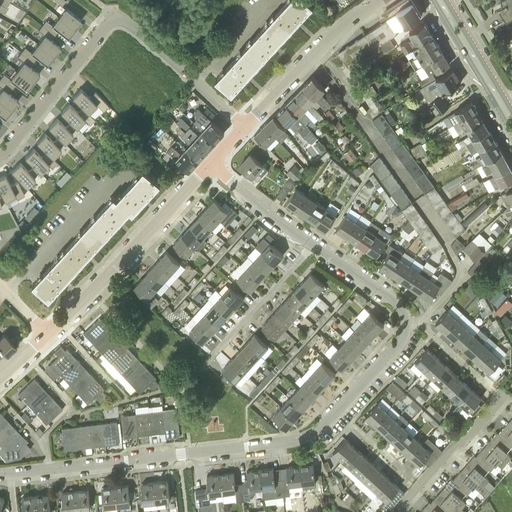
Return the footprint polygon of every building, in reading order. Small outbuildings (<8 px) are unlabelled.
[(287,0),(269,20),(286,36),(313,6),(307,1),(307,0),(287,0)] [(402,0),(383,13),(387,19),(397,33),(405,27),(405,26),(420,16),(410,0),(402,0)] [(511,0),(501,0),(500,1),(504,6),(501,8),(501,10),(500,10),(507,21),(511,17),(511,0)] [(75,29),(82,20),(81,20),(66,8),(65,8),(58,16),(75,29)] [(67,37),(68,38),(75,29),(58,16),(52,25),(46,20),(42,25),(55,35),(58,30),(67,37)] [(348,67),(379,45),(389,38),(397,33),(387,19),(338,53),(348,67)] [(286,36),(269,20),(242,50),(259,65),(286,36)] [(504,32),(511,28),(506,21),(500,25),(504,32)] [(404,53),(411,49),(433,36),(428,29),(428,28),(427,25),(426,25),(425,23),(409,32),(413,39),(409,42),(408,40),(400,45),(404,53)] [(55,35),(42,25),(38,30),(44,35),(37,43),(54,56),(61,47),(60,47),(51,40),(55,35)] [(433,36),(411,49),(415,56),(437,43),(433,36)] [(389,38),(379,45),(385,53),(394,46),(389,38)] [(47,65),(54,56),(37,43),(31,52),(25,47),(21,52),(33,62),(37,57),(46,64),(47,65)] [(437,43),(415,56),(421,65),(423,64),(442,52),(437,43)] [(259,65),(242,50),(215,79),(232,95),(259,65)] [(16,70),(33,83),(40,74),(39,74),(30,67),(33,62),(21,52),(18,57),(23,62),(16,70)] [(442,52),(423,64),(429,74),(419,81),(422,86),(435,78),(452,69),(449,64),(442,52)] [(11,76),(16,70),(10,65),(5,71),(11,76)] [(452,69),(435,78),(441,88),(431,95),(434,100),(449,90),(449,89),(460,83),(452,69)] [(26,92),(33,83),(16,70),(10,78),(4,74),(0,79),(13,89),(16,84),(25,91),(26,92)] [(302,86),(315,99),(326,109),(331,104),(321,95),(319,95),(325,88),(312,76),(302,86)] [(0,100),(12,109),(19,101),(18,100),(9,93),(13,89),(0,79),(0,86),(2,88),(0,90),(0,100)] [(372,96),(377,93),(369,80),(364,84),(372,96)] [(295,94),(306,107),(316,117),(320,122),(325,118),(320,113),(310,104),(315,99),(302,86),(295,94)] [(81,89),(72,97),(83,107),(87,112),(89,113),(97,105),(94,102),(100,96),(95,92),(89,97),(81,89)] [(311,129),(313,132),(318,126),(303,110),(306,107),(295,94),(286,103),(311,129)] [(379,111),(383,109),(375,96),(372,98),(379,111)] [(5,118),(12,109),(0,100),(0,114),(4,118),(5,118)] [(447,116),(453,125),(477,111),(472,102),(447,116)] [(273,116),(283,127),(287,122),(297,133),(299,131),(312,144),(318,138),(313,132),(311,129),(286,103),(273,116)] [(83,107),(78,112),(69,104),(61,112),(71,122),(75,127),(77,128),(85,120),(82,117),(87,112),(83,107)] [(208,108),(203,113),(212,121),(216,116),(208,108)] [(212,121),(203,113),(199,109),(195,113),(199,117),(195,122),(204,130),(202,131),(215,143),(216,141),(224,132),(212,121)] [(477,111),(453,125),(450,127),(455,136),(468,129),(483,120),(477,111)] [(376,126),(385,119),(382,114),(372,121),(376,126)] [(264,126),(275,137),(284,127),(283,127),(273,116),(264,126)] [(184,121),(181,118),(176,123),(179,126),(184,121)] [(66,127),(57,119),(49,127),(59,137),(63,142),(65,143),(73,134),(70,132),(75,127),(71,122),(66,127)] [(379,130),(389,124),(385,119),(376,126),(379,130)] [(483,120),(468,129),(471,134),(459,141),(462,147),(466,144),(474,140),(488,130),(486,126),(486,124),(485,122),(483,121),(483,120)] [(341,131),(345,128),(339,121),(335,124),(341,131)] [(215,143),(202,131),(199,135),(190,127),(189,128),(186,124),(182,128),(207,151),(215,143)] [(383,135),(392,128),(389,124),(379,130),(383,135)] [(108,126),(105,129),(111,135),(114,132),(108,126)] [(275,137),(264,126),(254,135),(266,146),(275,137)] [(396,133),(399,138),(406,133),(401,126),(394,131),(396,133)] [(182,128),(177,132),(190,144),(186,149),(198,160),(207,151),(182,128)] [(386,140),(396,133),(394,131),(392,128),(383,135),(386,140)] [(488,130),(474,140),(476,144),(460,154),(463,159),(474,152),(479,149),(495,141),(492,136),(492,134),(491,133),(489,132),(488,130)] [(109,136),(105,132),(101,137),(104,141),(109,136)] [(390,145),(399,138),(396,133),(386,140),(390,145)] [(54,142),(45,134),(37,142),(47,152),(53,158),(61,149),(58,147),(63,142),(59,137),(54,142)] [(390,145),(393,150),(403,143),(399,138),(390,145)] [(495,141),(479,149),(482,154),(476,158),(478,162),(473,164),(473,165),(470,167),(472,170),(475,168),(481,164),(502,152),(498,146),(498,144),(497,143),(495,141)] [(397,155),(406,148),(403,143),(393,150),(397,155)] [(415,146),(421,157),(427,153),(421,143),(415,146)] [(198,160),(186,149),(181,154),(173,146),(168,151),(176,159),(170,165),(179,173),(185,167),(189,170),(198,160)] [(421,157),(415,146),(408,150),(410,153),(413,158),(415,160),(421,157)] [(47,152),(42,157),(33,148),(25,157),(34,166),(39,171),(41,173),(49,165),(52,168),(58,163),(53,158),(47,152)] [(410,153),(408,150),(406,148),(397,155),(400,160),(410,153)] [(350,162),(356,157),(351,149),(344,154),(350,162)] [(325,160),(331,154),(327,151),(321,157),(325,160)] [(502,152),(481,164),(487,175),(493,172),(495,176),(510,168),(502,152)] [(413,158),(410,153),(400,160),(404,165),(413,158)] [(250,154),(240,165),(258,181),(268,169),(250,154)] [(373,169),(383,162),(379,157),(370,165),(373,169)] [(417,163),(415,160),(413,158),(404,165),(407,170),(417,163)] [(331,164),(337,170),(341,166),(334,161),(331,164)] [(34,166),(28,172),(20,162),(11,170),(27,187),(35,179),(33,176),(39,171),(34,166)] [(377,174),(386,167),(383,162),(373,169),(377,174)] [(410,174),(420,167),(417,163),(407,170),(410,174)] [(289,178),(296,184),(307,171),(303,167),(300,169),(295,164),(286,174),(289,178)] [(357,177),(364,171),(360,165),(352,171),(357,177)] [(341,166),(337,170),(344,176),(347,172),(341,166)] [(380,179),(390,172),(386,167),(377,174),(380,179)] [(414,179),(424,172),(420,167),(410,174),(414,179)] [(511,171),(510,168),(495,176),(490,179),(495,189),(501,186),(503,186),(511,180),(511,171)] [(144,169),(117,198),(116,199),(130,212),(133,214),(160,184),(155,179),(156,178),(153,175),(151,176),(144,169)] [(63,176),(68,180),(71,177),(67,172),(63,176)] [(384,184),(393,177),(390,172),(380,179),(384,184)] [(417,184),(427,177),(424,172),(414,179),(417,184)] [(373,174),(369,177),(371,179),(374,184),(378,181),(373,174)] [(18,182),(11,186),(5,175),(0,177),(0,190),(5,200),(15,195),(17,200),(25,195),(18,182)] [(355,186),(359,182),(352,176),(348,180),(355,186)] [(388,189),(397,183),(393,177),(384,184),(388,189)] [(421,189),(431,182),(427,177),(417,184),(421,189)] [(465,191),(480,182),(477,177),(462,186),(465,191)] [(296,184),(289,178),(285,185),(276,197),(282,201),(290,189),(292,186),(293,187),(296,184)] [(370,187),(374,184),(371,179),(365,184),(367,187),(370,187)] [(511,180),(503,186),(506,192),(504,193),(502,194),(495,201),(499,205),(504,201),(507,207),(511,204),(511,203),(511,180)] [(454,181),(446,185),(449,190),(456,186),(454,181)] [(424,194),(434,187),(431,182),(421,189),(424,194)] [(391,195),(401,188),(397,183),(388,189),(391,195)] [(357,189),(350,184),(346,190),(352,195),(357,189)] [(434,187),(424,194),(428,199),(438,192),(434,187)] [(296,210),(306,195),(296,188),(285,204),(296,210)] [(395,200),(404,193),(401,188),(391,195),(395,200)] [(384,189),(380,192),(385,200),(390,197),(384,189)] [(438,192),(428,199),(432,204),(441,197),(438,192)] [(452,211),(457,208),(455,205),(469,197),(466,192),(447,203),(452,211)] [(399,205),(408,198),(404,193),(395,200),(399,205)] [(306,195),(296,210),(306,217),(316,202),(306,195)] [(114,196),(87,226),(103,241),(130,212),(116,199),(117,198),(114,196)] [(390,197),(385,200),(391,208),(390,210),(389,209),(385,215),(389,217),(397,206),(390,197)] [(441,197),(432,204),(435,208),(444,201),(441,197)] [(402,210),(412,203),(408,198),(399,205),(402,210)] [(206,208),(220,220),(223,217),(230,223),(238,214),(231,207),(228,211),(215,199),(206,208)] [(444,201),(435,208),(438,213),(448,206),(444,201)] [(316,224),(326,208),(316,202),(306,217),(316,224)] [(466,226),(489,206),(486,202),(472,215),(472,214),(463,222),(466,226)] [(405,215),(415,208),(412,203),(402,210),(405,215)] [(511,203),(511,204),(507,207),(503,211),(508,216),(510,215),(511,217),(511,203)] [(448,206),(438,213),(442,218),(451,211),(448,206)] [(31,211),(35,215),(39,211),(34,207),(31,211)] [(395,216),(398,216),(402,210),(397,207),(392,214),(395,216)] [(198,217),(211,229),(220,220),(206,208),(198,217)] [(336,215),(326,208),(316,224),(326,231),(336,215)] [(409,219),(418,213),(415,208),(405,215),(409,219)] [(451,211),(442,218),(445,223),(455,216),(451,211)] [(412,224),(422,217),(418,213),(409,219),(412,224)] [(336,230),(346,237),(356,222),(346,215),(336,230)] [(455,216),(445,223),(448,227),(458,221),(455,216)] [(190,226),(203,238),(211,229),(198,217),(190,226)] [(416,229),(425,222),(422,217),(412,224),(416,229)] [(458,221),(448,227),(452,232),(462,225),(459,222),(458,221)] [(356,222),(346,237),(356,244),(366,229),(356,222)] [(410,231),(413,226),(407,222),(404,228),(410,231)] [(419,234),(429,227),(425,222),(416,229),(419,234)] [(498,224),(494,228),(499,233),(503,228),(498,224)] [(462,225),(452,232),(455,237),(465,230),(462,225)] [(103,241),(87,226),(60,255),(76,270),(103,241)] [(182,235),(195,247),(203,238),(190,226),(182,235)] [(249,237),(255,230),(252,226),(245,233),(249,237)] [(240,227),(234,234),(237,237),(244,231),(240,227)] [(422,239),(432,232),(429,227),(419,234),(422,239)] [(366,251),(376,236),(366,229),(356,244),(366,251)] [(426,244),(436,237),(432,232),(422,239),(426,244)] [(479,232),(472,240),(485,251),(491,244),(479,232)] [(237,237),(234,234),(228,240),(232,244),(237,237)] [(268,234),(264,238),(270,243),(271,245),(275,240),(268,234)] [(187,256),(195,247),(182,235),(174,244),(187,256)] [(386,242),(376,236),(366,251),(376,257),(386,242)] [(429,248),(439,242),(436,237),(426,244),(429,248)] [(242,238),(235,244),(239,247),(245,241),(242,238)] [(457,254),(463,249),(465,246),(458,238),(451,245),(457,254)] [(465,246),(463,249),(477,261),(485,251),(472,240),(465,246)] [(439,242),(429,248),(433,253),(442,246),(439,242)] [(262,252),(275,264),(283,255),(270,243),(262,252)] [(239,247),(235,244),(229,251),(233,254),(239,247)] [(224,245),(218,252),(221,255),(228,248),(224,245)] [(389,273),(399,258),(403,254),(390,245),(386,250),(389,252),(379,267),(389,273)] [(167,251),(158,260),(172,273),(180,264),(167,251)] [(221,255),(218,252),(211,258),(215,261),(221,255)] [(267,273),(275,264),(262,252),(253,261),(267,273)] [(76,270),(60,255),(33,284),(49,299),(76,270)] [(223,265),(229,258),(225,255),(219,262),(223,265)] [(399,280),(409,265),(399,258),(389,273),(399,280)] [(172,273),(158,260),(150,269),(164,281),(172,273)] [(245,270),(259,282),(267,273),(253,261),(245,270)] [(205,272),(211,266),(208,263),(202,269),(205,272)] [(409,287),(419,272),(409,265),(399,280),(409,287)] [(419,294),(430,279),(433,274),(423,267),(419,272),(409,287),(419,294)] [(142,278),(155,290),(164,281),(150,269),(142,278)] [(210,280),(216,273),(213,269),(206,276),(210,280)] [(251,291),(259,282),(245,270),(237,279),(251,291)] [(303,282),(316,294),(324,285),(311,273),(303,282)] [(434,282),(430,279),(419,294),(429,300),(436,291),(441,295),(452,281),(440,273),(434,282)] [(192,287),(198,280),(195,277),(189,283),(192,287)] [(152,294),(155,290),(142,278),(134,287),(147,299),(143,303),(151,310),(159,300),(152,294)] [(201,281),(196,288),(199,291),(205,284),(201,281)] [(303,282),(295,291),(308,303),(316,294),(303,282)] [(480,290),(476,282),(471,284),(475,293),(480,290)] [(230,286),(222,295),(236,308),(244,299),(230,286)] [(184,288),(178,295),(182,298),(188,291),(184,288)] [(199,291),(196,288),(189,294),(193,298),(199,291)] [(498,308),(509,296),(500,288),(490,300),(498,308)] [(308,303),(295,291),(287,300),(300,312),(308,303)] [(182,298),(178,295),(172,301),(176,305),(182,298)] [(236,308),(222,295),(214,304),(227,317),(236,308)] [(479,298),(484,307),(488,304),(484,296),(479,298)] [(336,307),(342,300),(339,297),(333,304),(336,307)] [(343,304),(347,307),(353,301),(349,298),(343,304)] [(510,307),(511,304),(511,301),(508,298),(496,312),(501,316),(509,306),(510,307)] [(185,299),(180,305),(183,309),(189,303),(185,299)] [(300,312),(287,300),(278,309),(292,321),(300,312)] [(227,317),(214,304),(206,313),(219,325),(227,317)] [(347,307),(343,304),(337,311),(341,314),(347,307)] [(488,304),(484,307),(488,315),(492,312),(488,304)] [(183,309),(180,305),(173,312),(177,316),(183,309)] [(166,316),(172,310),(168,306),(162,313),(166,316)] [(270,318),(283,330),(292,321),(278,309),(270,318)] [(328,309),(322,316),(326,319),(332,312),(328,309)] [(435,324),(444,332),(456,319),(447,311),(435,324)] [(198,322),(211,334),(219,325),(206,313),(198,322)] [(370,313),(362,322),(376,334),(384,325),(370,313)] [(506,327),(511,320),(505,314),(501,319),(506,327)] [(333,315),(327,322),(331,325),(337,319),(333,315)] [(326,319),(322,316),(316,322),(320,326),(326,319)] [(84,333),(93,344),(109,328),(100,318),(84,333)] [(275,339),(283,330),(270,318),(262,327),(275,339)] [(456,319),(444,332),(453,340),(465,327),(456,319)] [(492,321),(496,329),(501,327),(496,319),(492,321)] [(203,343),(211,334),(198,322),(189,331),(203,343)] [(331,325),(327,322),(321,328),(325,332),(331,325)] [(376,334),(362,322),(354,331),(367,343),(376,334)] [(312,327),(306,334),(310,337),(316,330),(312,327)] [(465,327),(453,340),(462,348),(474,335),(465,327)] [(501,327),(496,329),(501,337),(505,334),(501,327)] [(109,328),(93,344),(102,353),(119,338),(109,328)] [(367,343),(354,331),(346,340),(359,352),(367,343)] [(317,333),(310,341),(314,344),(320,337),(317,333)] [(0,347),(7,355),(16,347),(5,334),(0,338),(0,347)] [(255,334),(247,343),(260,355),(268,346),(255,334)] [(310,337),(306,334),(300,340),(304,344),(310,337)] [(474,335),(462,348),(471,357),(483,344),(474,335)] [(119,338),(102,353),(112,363),(128,348),(119,338)] [(338,348),(351,361),(359,352),(346,340),(338,348)] [(260,355),(247,343),(239,352),(252,364),(260,355)] [(308,343),(298,353),(302,356),(312,347),(308,343)] [(480,365),(492,352),(483,344),(471,357),(480,365)] [(293,354),(293,355),(299,348),(295,345),(289,351),(293,354)] [(128,348),(112,363),(121,373),(137,358),(128,348)] [(343,370),(351,361),(338,348),(330,357),(343,370)] [(51,364),(60,374),(76,359),(67,349),(51,364)] [(415,362),(424,371),(436,357),(427,349),(415,362)] [(252,364),(239,352),(230,361),(244,373),(252,364)] [(500,360),(492,352),(480,365),(488,373),(500,360)] [(436,357),(424,371),(433,379),(445,366),(436,357)] [(137,358),(121,373),(130,383),(147,368),(137,358)] [(298,361),(294,358),(288,364),(292,368),(298,361)] [(76,359),(60,374),(70,384),(86,369),(76,359)] [(280,369),(286,362),(282,359),(276,366),(280,369)] [(244,373),(230,361),(222,370),(236,382),(244,373)] [(314,371),(327,384),(336,375),(322,363),(314,371)] [(292,368),(288,364),(282,371),(286,375),(292,368)] [(445,366),(433,379),(442,387),(454,374),(445,366)] [(147,368),(130,383),(140,393),(149,385),(154,390),(160,384),(155,379),(156,378),(147,368)] [(95,379),(86,369),(70,384),(79,394),(95,379)] [(272,370),(266,376),(270,380),(276,373),(272,370)] [(306,380),(319,393),(327,384),(314,371),(306,380)] [(454,374),(442,387),(450,395),(462,382),(454,374)] [(496,380),(500,384),(507,377),(503,374),(496,380)] [(272,382),(275,385),(281,379),(278,375),(272,382)] [(270,380),(266,376),(260,383),(264,387),(270,380)] [(403,388),(407,384),(400,378),(397,382),(403,388)] [(18,394),(28,404),(44,389),(35,379),(18,394)] [(95,379),(79,394),(88,404),(96,397),(101,402),(108,395),(103,390),(104,389),(95,379)] [(298,389),(311,402),(319,393),(306,380),(298,389)] [(387,388),(398,398),(404,392),(393,381),(387,388)] [(275,385),(272,382),(266,389),(269,392),(275,385)] [(462,382),(450,395),(459,403),(471,390),(462,382)] [(415,398),(419,394),(421,392),(414,386),(409,392),(415,398)] [(253,398),(259,392),(256,388),(250,395),(253,398)] [(37,414),(54,399),(44,389),(28,404),(37,414)] [(289,398),(303,411),(311,402),(298,389),(289,398)] [(471,390),(459,403),(452,411),(457,415),(464,407),(468,411),(480,398),(471,390)] [(404,392),(398,398),(401,401),(404,398),(410,404),(413,400),(404,392)] [(259,404),(265,397),(261,394),(256,400),(259,404)] [(425,400),(419,394),(415,398),(422,404),(425,400)] [(281,407),(295,420),(303,411),(289,398),(281,407)] [(63,409),(54,399),(37,414),(47,424),(63,409)] [(413,400),(410,404),(417,410),(420,406),(413,400)] [(374,425),(386,412),(377,404),(365,417),(374,425)] [(433,414),(436,411),(430,405),(427,408),(433,414)] [(295,420),(281,407),(273,416),(287,428),(295,420)] [(176,409),(163,410),(166,433),(165,433),(166,438),(180,436),(179,431),(176,409)] [(163,410),(149,412),(152,434),(165,433),(166,433),(163,410)] [(428,420),(431,417),(424,410),(421,414),(428,420)] [(0,430),(9,422),(0,411),(0,430)] [(436,411),(433,414),(440,420),(443,417),(436,411)] [(136,414),(138,436),(152,434),(149,412),(136,414)] [(383,433),(395,420),(386,412),(374,425),(383,433)] [(26,413),(22,416),(28,423),(32,420),(26,413)] [(125,438),(138,436),(136,414),(122,415),(125,438)] [(437,422),(431,417),(428,420),(434,426),(437,422)] [(392,441),(404,428),(395,420),(383,433),(392,441)] [(451,430),(454,427),(448,421),(445,424),(451,430)] [(0,444),(2,447),(19,432),(9,422),(0,430),(0,444)] [(117,422),(103,423),(106,446),(119,444),(117,422)] [(106,446),(103,423),(89,425),(92,447),(106,446)] [(496,433),(511,446),(511,425),(511,424),(507,429),(504,426),(498,434),(497,433),(496,433)] [(76,427),(78,449),(92,447),(89,425),(76,427)] [(44,432),(39,427),(35,431),(40,436),(44,432)] [(65,450),(78,449),(76,427),(62,428),(65,450)] [(401,449),(413,436),(404,428),(392,441),(401,449)] [(19,432),(2,447),(0,449),(0,452),(7,461),(16,453),(21,458),(30,449),(26,444),(28,442),(19,432)] [(488,447),(511,467),(511,465),(511,461),(509,460),(511,458),(506,453),(511,447),(511,446),(496,433),(490,440),(492,443),(488,447)] [(409,458),(422,444),(413,436),(401,449),(409,458)] [(428,437),(422,444),(409,458),(418,466),(423,461),(429,466),(442,451),(428,437)] [(333,452),(342,461),(354,447),(345,439),(333,452)] [(354,447),(342,461),(351,469),(363,455),(354,447)] [(474,456),(491,471),(496,464),(502,468),(503,466),(508,470),(511,467),(488,447),(484,452),(482,450),(475,457),(474,456)] [(363,455),(351,469),(359,477),(372,464),(363,455)] [(466,470),(484,486),(489,481),(483,476),(489,470),(490,471),(491,471),(474,456),(467,464),(470,466),(466,470)] [(328,461),(323,463),(327,471),(331,469),(328,461)] [(372,464),(359,477),(368,485),(380,472),(372,464)] [(300,466),(302,484),(315,482),(316,492),(323,491),(322,476),(315,477),(313,465),(300,466)] [(281,481),(283,496),(290,495),(289,485),(302,484),(300,466),(287,468),(288,480),(281,481)] [(261,471),(263,488),(264,498),(283,496),(281,481),(275,482),(273,469),(261,471)] [(451,479),(468,494),(474,487),(485,497),(490,491),(487,489),(484,486),(466,470),(462,475),(459,473),(453,480),(452,479),(451,479)] [(242,486),(244,501),(250,500),(250,497),(253,496),(256,492),(255,489),(263,488),(261,471),(247,472),(248,485),(242,486)] [(380,472),(368,485),(377,493),(389,480),(380,472)] [(221,475),(223,493),(236,491),(237,501),(244,501),(242,486),(235,486),(234,474),(221,475)] [(223,493),(221,475),(207,477),(209,490),(195,491),(197,506),(210,504),(209,497),(216,496),(216,493),(223,493)] [(329,477),(333,485),(337,483),(334,475),(329,477)] [(443,493),(461,509),(466,504),(461,499),(466,493),(468,494),(451,479),(445,487),(447,489),(443,493)] [(389,480),(377,493),(386,501),(382,506),(388,511),(398,500),(404,493),(400,490),(398,488),(389,480)] [(168,481),(155,483),(157,500),(170,499),(168,481)] [(157,500),(155,483),(141,484),(144,502),(157,500)] [(337,483),(333,485),(336,493),(341,491),(337,483)] [(128,486),(115,487),(117,505),(130,503),(128,486)] [(117,505),(115,487),(101,489),(103,506),(117,505)] [(88,490),(75,492),(77,509),(90,508),(88,490)] [(77,509),(75,492),(62,493),(64,511),(77,509)] [(342,499),(345,503),(351,496),(348,493),(342,499)] [(429,502),(440,511),(447,511),(450,509),(453,511),(464,511),(461,509),(443,493),(439,498),(437,496),(430,503),(429,502)] [(50,511),(49,495),(35,496),(37,511),(50,511)] [(37,511),(35,496),(22,498),(23,511),(37,511)] [(351,496),(345,503),(349,506),(355,499),(351,496)] [(440,511),(429,502),(432,505),(428,509),(425,507),(420,511),(440,511)]
